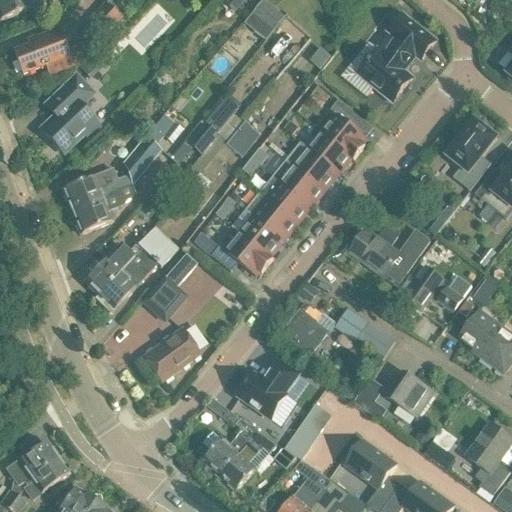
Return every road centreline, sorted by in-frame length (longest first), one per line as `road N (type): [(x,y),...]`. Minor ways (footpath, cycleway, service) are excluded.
road 1 (residential): [(131,463),(174,428),(460,74)]
road 2 (tertiary): [(131,463),(78,384),(0,179)]
road 3 (residential): [(481,511),(339,412)]
